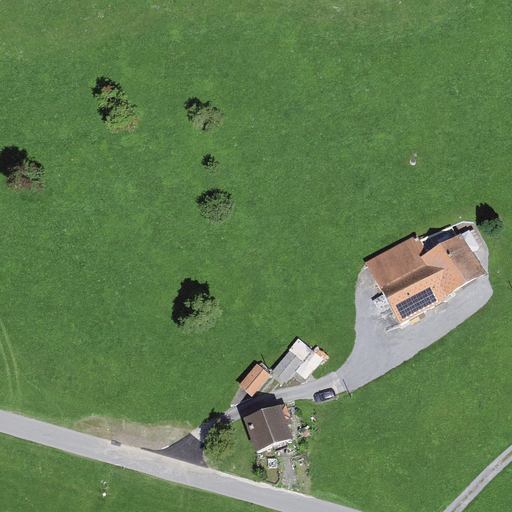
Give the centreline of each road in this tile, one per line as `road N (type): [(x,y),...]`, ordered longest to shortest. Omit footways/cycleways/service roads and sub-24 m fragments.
road 1 (tertiary): [(309,511),(0,421)]
road 2 (track): [(479,296),(337,385)]
